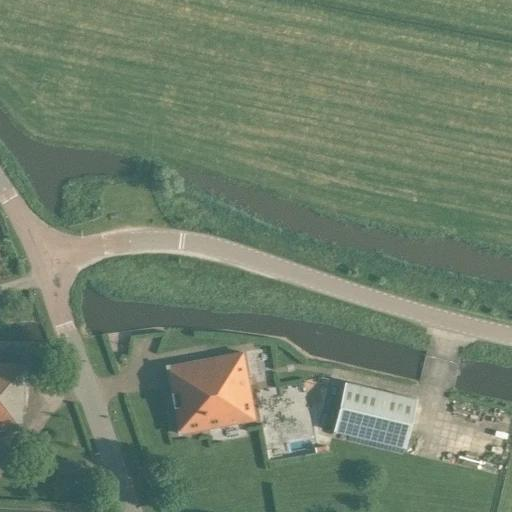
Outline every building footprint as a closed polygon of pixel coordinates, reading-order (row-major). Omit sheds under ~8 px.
[(182,438),(258,424),(245,353),(169,367),(182,438)] [(0,430),(23,432),(28,367),(0,364),(0,430)] [(349,385),(337,434),(408,451),(420,402),(349,385)] [(313,424),(289,432),(293,442),(316,434),(313,424)] [(456,440),(444,437),(441,448),(467,455),(471,443),(479,445),(481,435),(459,429),(456,440)]
